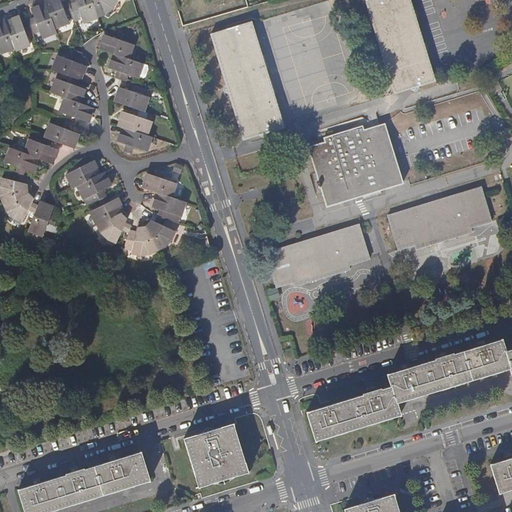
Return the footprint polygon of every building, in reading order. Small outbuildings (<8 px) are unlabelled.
[(63,9),(69,7),(68,4),(67,0),(60,2),(59,0),(43,0),(44,3),(53,27),(68,22),(63,9)] [(97,17),(96,16),(90,0),(74,0),(75,1),(68,4),(69,7),(71,11),(78,9),(83,22),(97,17)] [(90,0),(96,16),(105,13),(111,9),(115,0),(90,0)] [(435,82),(409,0),(368,0),(365,1),(394,94),(435,82)] [(53,27),(44,3),(31,9),(34,18),(27,20),(28,23),(30,28),(37,25),(41,37),(55,32),(53,27)] [(30,28),(28,23),(22,25),(19,17),(4,22),(14,48),(15,50),(29,45),(25,32),(31,30),(30,28)] [(0,53),(14,48),(4,22),(4,20),(0,21),(0,53)] [(251,24),(251,22),(210,35),(242,141),(284,128),(251,24)] [(99,49),(114,54),(128,59),(132,45),(119,40),(121,34),(115,32),(112,38),(104,35),(99,49)] [(52,70),(70,77),(77,79),(80,80),(85,66),(77,63),(79,56),(72,53),(69,60),(57,56),(52,70)] [(146,65),(128,59),(114,54),(109,69),(117,72),(115,78),(126,82),(127,79),(129,75),(141,79),(145,77),(147,69),(146,65)] [(50,93),(65,98),(79,103),(84,89),(75,86),(77,79),(70,77),(68,83),(56,79),(50,93)] [(115,102),(133,108),(141,111),(144,112),(149,98),(135,93),(137,86),(133,84),(131,84),(128,91),(120,88),(115,102)] [(70,123),(73,125),(77,126),(79,120),(88,123),(93,108),(79,103),(65,98),(59,112),(72,117),(70,123)] [(123,128),(146,136),(151,122),(138,117),(141,111),(133,108),(131,115),(123,112),(118,126),(123,128)] [(42,137),(49,139),(71,148),(76,133),(70,131),(73,125),(70,123),(65,122),(63,128),(48,123),(42,137)] [(320,188),(326,207),(403,184),(384,123),(364,130),(362,126),(323,138),(325,142),(308,147),(319,183),(317,184),(318,189),(320,188)] [(146,136),(123,128),(118,142),(126,145),(124,152),(131,155),(133,148),(146,152),(151,138),(146,136)] [(23,153),(37,158),(51,164),(56,149),(47,146),(49,139),(42,137),(40,143),(28,139),(23,153)] [(504,148),(497,145),(493,156),(500,159),(504,148)] [(17,174),(21,176),(23,170),(32,173),(37,158),(23,153),(9,148),(3,162),(16,167),(14,173),(17,174)] [(77,186),(99,174),(92,161),(84,165),(81,158),(74,161),(77,169),(65,175),(72,188),(77,186)] [(181,166),(174,163),(172,171),(179,174),(181,166)] [(148,190),(156,193),(171,198),(175,184),(163,179),(165,173),(158,171),(155,177),(147,174),(142,188),(148,190)] [(96,193),(98,199),(105,196),(102,190),(110,186),(103,172),(99,174),(77,186),(83,199),(96,193)] [(0,197),(3,203),(30,190),(29,185),(22,183),(24,177),(21,176),(17,174),(15,181),(1,178),(0,181),(0,197)] [(492,223),(481,187),(387,216),(398,251),(415,246),(416,251),(472,233),(471,229),(492,223)] [(34,212),(37,205),(31,202),(35,195),(30,190),(3,203),(5,209),(13,217),(22,221),(28,209),(34,212)] [(184,202),(171,198),(156,193),(151,207),(159,210),(157,216),(164,219),(177,223),(184,202)] [(96,225),(97,225),(123,212),(116,198),(108,202),(105,196),(98,199),(101,206),(89,212),(96,225)] [(38,202),(37,205),(34,212),(27,230),(41,235),(46,223),(53,225),(54,223),(56,219),(49,216),(52,207),(38,202)] [(127,233),(128,231),(130,225),(125,223),(128,216),(123,212),(97,225),(102,233),(107,239),(115,243),(121,230),(127,233)] [(161,226),(164,219),(157,216),(154,222),(147,219),(143,223),(156,250),(165,245),(169,241),(173,233),(161,226)] [(156,250),(143,223),(137,224),(135,233),(128,231),(127,233),(126,238),(133,240),(130,253),(139,255),(149,253),(156,250)] [(369,260),(359,225),(265,253),(276,288),(292,283),(293,288),(350,271),(349,266),(369,260)] [(511,348),(504,352),(500,340),(386,375),(389,387),(306,413),(315,442),(399,416),(396,404),(508,369),(511,379),(511,348)] [(247,472),(232,424),(183,439),(198,487),(247,472)] [(51,511),(149,482),(140,453),(18,490),(24,511),(51,511)] [(511,458),(504,461),(490,465),(499,494),(511,489),(511,458)] [(398,511),(393,496),(369,504),(343,511),(398,511)]
